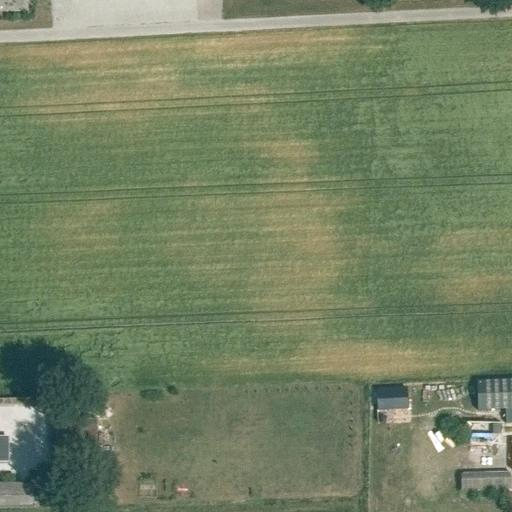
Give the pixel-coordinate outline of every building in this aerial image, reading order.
[(505,410),(505,424),(511,424),(511,381),(476,383),(477,411),(505,410)] [(407,390),(376,391),(377,411),(408,410),(407,390)] [(48,452),(93,452),(93,419),(48,420),(48,452)] [(502,437),(501,424),(467,423),(467,437),(502,437)] [(458,492),(507,490),(506,472),(457,474),(458,492)] [(0,506),(30,506),(31,484),(0,483),(0,506)]
